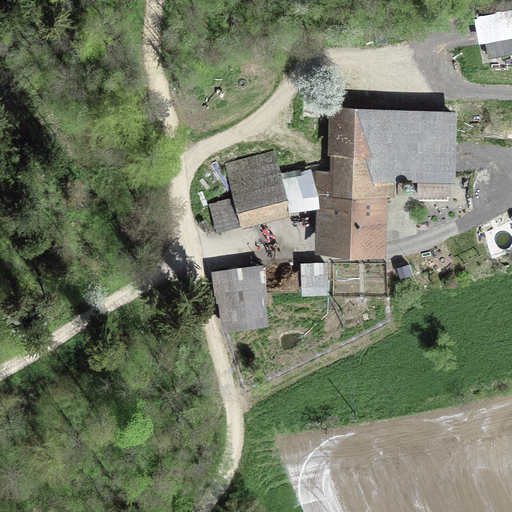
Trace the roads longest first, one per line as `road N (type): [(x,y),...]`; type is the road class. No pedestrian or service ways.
road 1 (track): [(511,198),(382,256),(310,253),(282,243),(192,254),(0,370)]
road 2 (track): [(204,511),(235,460),(235,407),(156,93),(150,43),(158,0)]
road 3 (track): [(176,182),(209,145),(262,122),(316,61),(350,57),(433,85),(511,93)]
road 4 (track): [(388,69),(420,44),(511,25)]
